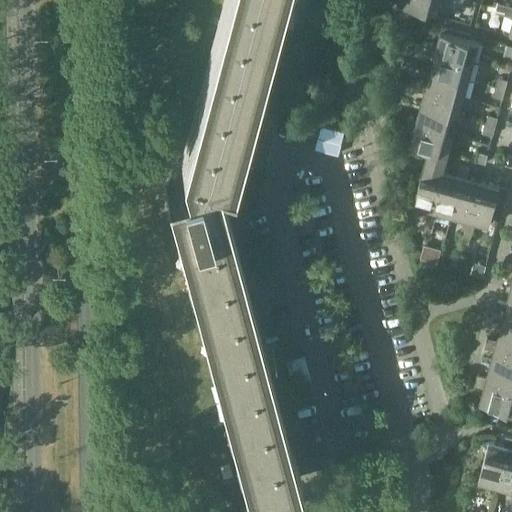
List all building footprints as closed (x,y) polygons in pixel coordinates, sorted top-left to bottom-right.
[(224,0),(182,160),(178,160),(176,169),(184,171),(186,179),(167,183),(230,417),(248,492),(299,478),(278,406),(222,199),(275,0),(224,0)] [(398,0),(398,2),(437,12),(439,0),(398,0)] [(504,14),(506,5),(497,2),(495,12),(504,14)] [(428,42),(426,48),(474,61),(481,37),(442,27),(437,45),(428,42)] [(474,61),(426,48),(425,52),(435,55),(431,69),(469,79),(474,61)] [(418,79),(416,85),(464,98),(469,79),(431,69),(427,82),(418,79)] [(499,78),(496,87),(506,89),(508,80),(499,78)] [(464,98),(416,85),(415,89),(424,92),(421,106),(459,116),(464,98)] [(506,89),(496,87),(494,96),(503,99),(506,89)] [(459,116),(421,106),(417,119),(408,116),(406,122),(454,135),(459,116)] [(486,124),(496,126),(498,117),(489,114),(486,124)] [(448,154),(454,135),(406,122),(405,126),(414,129),(410,143),(429,148),(428,152),(427,156),(437,159),(435,168),(444,171),(447,158),(448,154)] [(496,126),(486,124),(484,133),(493,136),(496,126)] [(486,163),(488,154),(479,151),(476,161),(486,163)] [(437,159),(427,156),(414,204),(428,208),(433,209),(444,171),(435,168),(437,159)] [(428,208),(426,217),(436,220),(438,210),(452,214),(465,166),(460,165),(457,174),(444,171),(433,209),(428,208)] [(465,166),(452,214),(465,218),(463,227),(473,229),(475,220),(470,219),(481,181),(467,177),(469,168),(465,166)] [(500,186),(481,181),(470,219),(475,220),(490,224),(496,200),(500,186)] [(500,186),(496,200),(504,202),(508,188),(500,186)] [(436,220),(426,217),(422,231),(432,234),(436,220)] [(473,229),(463,227),(459,241),(469,244),(473,229)] [(497,301),(495,306),(511,310),(511,289),(510,289),(506,303),(497,301)] [(511,310),(495,306),(494,310),(503,313),(500,327),(511,329),(511,310)] [(487,338),(485,343),(511,349),(511,329),(500,327),(496,340),(487,338)] [(511,349),(485,343),(484,348),(493,350),(490,364),(511,369),(511,349)] [(511,369),(490,364),(486,377),(477,375),(475,380),(511,389),(511,369)] [(511,389),(475,380),(474,385),(483,387),(479,402),(511,410),(511,389)] [(498,486),(511,438),(506,436),(504,446),(489,442),(479,480),(498,486)] [(511,437),(511,438),(498,486),(511,489),(511,437)]
